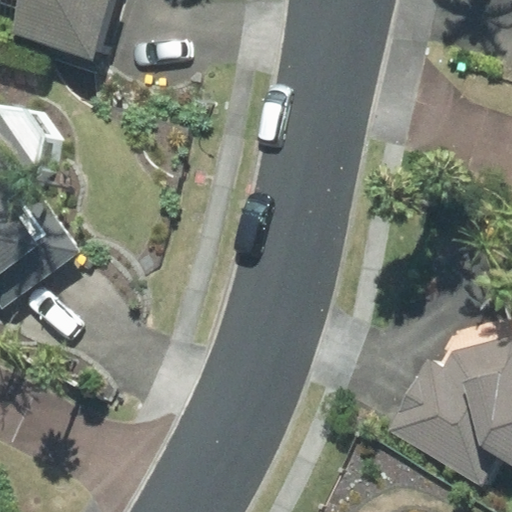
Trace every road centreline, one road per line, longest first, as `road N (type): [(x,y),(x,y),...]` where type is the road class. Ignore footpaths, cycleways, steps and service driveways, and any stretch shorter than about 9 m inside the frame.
road 1 (residential): [(325,87),(272,315),(184,511)]
road 2 (residential): [(511,144),(325,87)]
